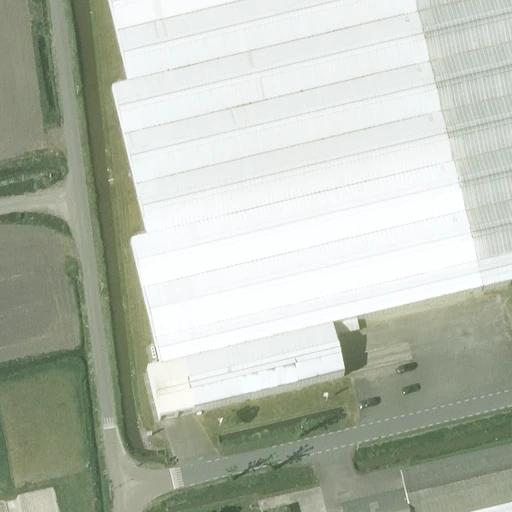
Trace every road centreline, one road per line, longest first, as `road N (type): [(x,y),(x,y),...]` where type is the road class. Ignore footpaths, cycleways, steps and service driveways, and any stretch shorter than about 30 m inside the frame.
road 1 (unclassified): [(117,492),(55,0)]
road 2 (unclassified): [(117,492),(511,398)]
